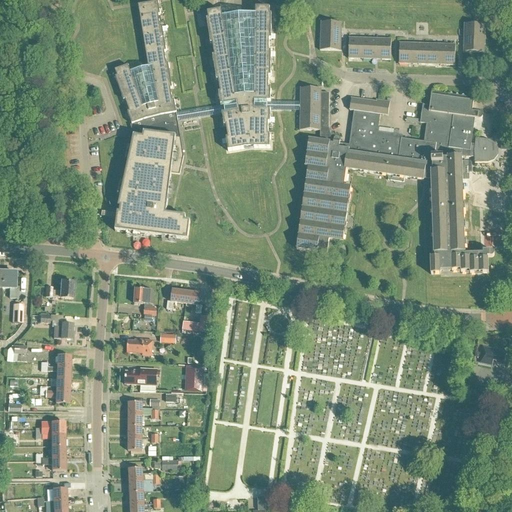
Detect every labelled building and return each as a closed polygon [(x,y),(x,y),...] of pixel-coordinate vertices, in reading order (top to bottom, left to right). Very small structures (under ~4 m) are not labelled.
[(184,158),(178,123),(177,115),(174,102),(173,102),(171,90),(173,90),(168,65),(166,66),(164,54),(166,53),(162,29),(160,29),(158,17),(160,17),(158,4),(138,7),(149,69),(131,74),(128,67),(115,72),(117,76),(115,77),(124,103),(127,102),(131,113),(128,114),(132,126),(135,125),(138,132),(135,133),(118,209),(115,233),(188,242),(190,223),(185,223),(185,218),(166,215),(171,175),(179,176),(184,158)] [(221,107),(222,115),(224,128),(226,128),(228,140),(226,140),(228,153),(230,153),(244,150),(254,149),(269,150),(270,137),(268,137),(268,125),(270,125),(270,112),(271,103),(271,91),(269,91),(269,79),(271,79),(271,54),(269,54),(269,41),(271,41),(272,16),(270,16),(270,10),(256,9),(256,16),(222,19),(221,12),(207,14),(208,21),(206,21),(211,46),(213,46),(215,58),(213,58),(217,83),(219,83),(221,94),(219,95),(221,107)] [(321,24),(321,38),(341,39),(342,24),(321,24)] [(464,25),(464,39),(485,40),(485,26),(464,25)] [(321,38),(320,48),(320,52),(341,53),(341,39),(321,38)] [(463,54),(484,54),(485,40),(464,39),(463,54)] [(349,40),(348,61),(362,61),(363,40),(349,40)] [(377,40),(363,40),(362,61),(377,61),(377,40)] [(377,40),(377,61),(391,62),(391,41),(377,40)] [(413,66),(413,45),(399,45),(399,66),(413,66)] [(427,46),(413,45),(413,66),(427,67),(427,46)] [(441,46),(427,46),(427,67),(441,67),(441,46)] [(455,46),(441,46),(441,67),(455,67),(455,46)] [(300,103),(300,113),(300,132),(320,132),(320,142),(309,140),(305,168),(308,169),(297,251),(317,254),(318,250),(321,251),(321,254),(322,256),(323,256),(325,256),(327,255),(329,241),(343,243),(351,188),(344,187),(346,172),(388,177),(388,180),(404,183),(405,179),(424,181),(424,180),(431,181),(434,255),(435,259),(430,259),(431,276),(441,276),(440,273),(461,272),(461,274),(470,274),(470,275),(489,275),(488,260),(487,259),(492,258),(493,258),(494,256),(494,255),(494,253),(492,252),(487,252),(483,253),(483,255),(465,256),(465,255),(463,182),(469,181),(469,162),(462,163),(462,159),(474,159),(475,165),(488,164),(493,162),(497,157),(498,150),(494,145),(489,142),(485,142),(476,140),(475,146),(470,145),(474,120),(479,120),(482,120),(483,118),(482,116),(482,115),(480,114),(472,113),(474,100),(432,94),(430,107),(423,106),(420,124),(427,125),(425,143),(393,139),(393,136),(378,134),(380,116),(388,118),(390,103),(376,101),(376,103),(351,99),(350,112),(354,113),(349,146),(340,145),(340,142),(339,140),(338,139),(336,139),(335,139),(330,135),(329,129),(329,95),(321,94),(321,90),(300,90),(300,103)] [(3,274),(2,291),(10,291),(9,300),(18,300),(19,289),(15,289),(16,275),(3,274)] [(72,301),(74,285),(61,284),(60,293),(52,293),(52,290),(45,289),(45,300),(51,300),(72,301)] [(135,291),(134,305),(145,306),(144,316),(156,317),(156,310),(152,310),(152,306),(153,306),(154,292),(146,292),(146,291),(135,291)] [(187,293),(173,291),(171,303),(168,303),(167,311),(173,312),(174,304),(185,305),(187,293)] [(200,295),(187,293),(185,305),(196,307),(195,315),(201,315),(202,307),(199,307),(200,295)] [(23,326),(24,307),(13,306),(12,325),(23,326)] [(48,318),(40,317),(40,325),(50,326),(50,318),(48,318)] [(211,335),(213,320),(201,318),(199,325),(198,333),(211,335)] [(150,326),(144,326),(144,331),(156,331),(156,322),(150,322),(150,326)] [(61,341),(72,342),(73,327),(65,326),(65,324),(52,323),(51,329),(54,329),(53,340),(61,341)] [(198,333),(199,325),(183,323),(182,331),(198,333)] [(162,336),(162,344),(175,345),(175,337),(175,336),(162,336)] [(128,342),(127,355),(142,356),(142,357),(151,358),(152,343),(135,341),(135,343),(128,342)] [(17,356),(26,356),(26,348),(14,347),(12,347),(7,351),(7,363),(16,364),(17,356)] [(483,348),(479,365),(492,368),(493,363),(495,364),(496,365),(503,366),(506,353),(483,348)] [(57,370),(70,370),(71,358),(57,358),(57,370)] [(40,373),(40,369),(41,365),(33,365),(32,373),(40,373)] [(185,393),(203,394),(203,393),(207,393),(208,375),(204,375),(204,369),(187,368),(185,393)] [(70,370),(57,370),(57,374),(56,382),(70,382),(70,370)] [(126,373),(125,386),(141,387),(140,392),(156,393),(156,388),(157,388),(157,377),(160,377),(160,372),(158,372),(158,371),(141,370),(141,373),(135,373),(135,374),(126,373)] [(56,382),(56,393),(56,394),(69,394),(70,382),(56,382)] [(45,393),(45,398),(45,400),(54,400),(54,399),(56,399),(55,406),(69,406),(69,394),(56,394),(46,393),(45,393)] [(129,404),(129,417),(143,417),(152,417),(159,417),(159,412),(160,412),(160,401),(151,401),(150,408),(152,408),(152,410),(143,410),(143,405),(129,404)] [(8,414),(21,414),(21,406),(8,406),(8,414)] [(129,417),(129,429),(143,429),(143,428),(143,426),(143,423),(143,417),(129,417)] [(65,424),(51,424),(51,437),(65,436),(65,424)] [(129,429),(129,441),(143,441),(143,434),(143,429),(129,429)] [(51,437),(51,449),(65,449),(65,436),(51,437)] [(129,441),(129,453),(143,453),(143,447),(143,441),(129,441)] [(51,461),(65,461),(65,449),(51,449),(51,461)] [(163,459),(163,463),(162,463),(162,464),(154,464),(154,471),(162,471),(162,473),(179,472),(178,472),(181,472),(181,464),(184,464),(184,460),(179,460),(179,462),(175,463),(175,458),(163,459)] [(42,461),(42,467),(51,467),(51,473),(65,473),(65,461),(51,461),(42,461)] [(150,476),(143,476),(143,470),(129,471),(130,483),(144,482),(152,482),(160,482),(159,477),(153,478),(153,474),(150,474),(150,476)] [(187,490),(186,477),(176,478),(177,490),(187,490)] [(144,482),(130,483),(130,495),(144,494),(144,482)] [(66,491),(52,491),(53,504),(67,503),(66,491)] [(144,494),(130,495),(131,507),(145,506),(144,494)] [(265,511),(264,499),(256,499),(257,511),(265,511)] [(67,511),(67,503),(53,504),(54,510),(53,511),(67,511)]
